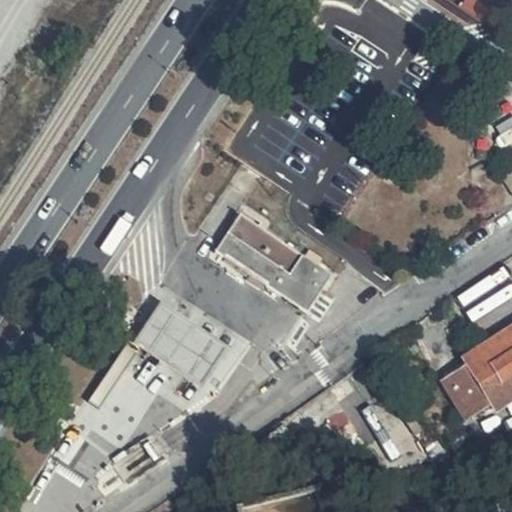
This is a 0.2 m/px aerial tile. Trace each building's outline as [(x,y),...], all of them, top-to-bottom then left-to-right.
[(510,163),(511,161),(511,116),(485,133),(505,155),(510,163)] [(511,166),(510,163),(498,171),(511,192),(511,166)] [(330,275),(238,216),(212,254),(303,312),(330,275)] [(183,321),(157,305),(129,344),(155,363),(163,368),(197,390),(227,349),(192,327),(183,321)] [(511,332),(465,363),(469,372),(448,386),(467,415),(487,399),(496,409),(511,399),(511,332)]
